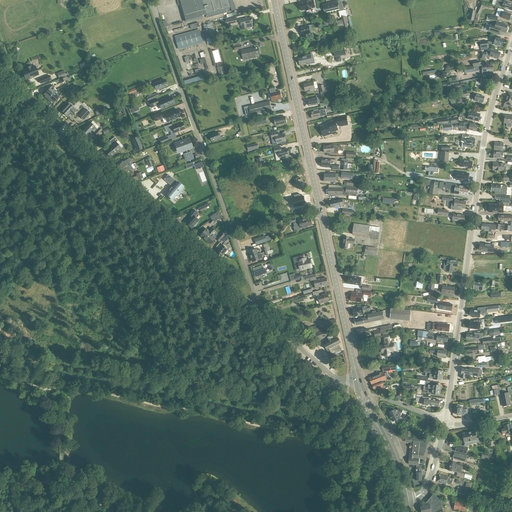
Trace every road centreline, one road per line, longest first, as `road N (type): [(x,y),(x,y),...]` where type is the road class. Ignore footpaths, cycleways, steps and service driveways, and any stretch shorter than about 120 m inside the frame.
road 1 (secondary): [(356,380),(273,0)]
road 2 (unclassified): [(445,421),(483,144),(511,49)]
road 3 (unclassified): [(253,307),(0,78)]
road 4 (unclassified): [(253,307),(149,0)]
road 5 (track): [(0,146),(191,390)]
road 6 (track): [(307,432),(74,388),(46,390)]
road 7 (track): [(191,390),(0,351)]
road 8 (track): [(307,432),(295,410),(191,390)]
road 9 (unclassified): [(356,380),(332,377),(253,307)]
road 10 (secondary): [(405,499),(356,380)]
